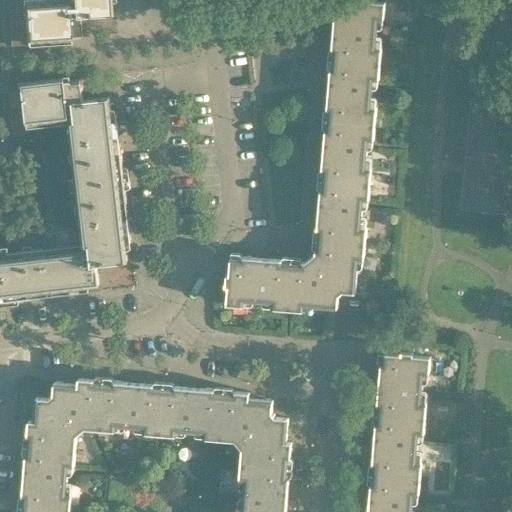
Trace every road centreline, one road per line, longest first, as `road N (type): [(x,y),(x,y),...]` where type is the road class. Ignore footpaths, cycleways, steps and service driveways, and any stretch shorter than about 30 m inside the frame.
road 1 (residential): [(165,311),(226,202),(206,38),(147,16),(145,0)]
road 2 (residential): [(165,311),(217,341),(337,351)]
road 3 (residential): [(0,343),(131,328),(165,311)]
road 4 (residential): [(325,511),(337,351)]
